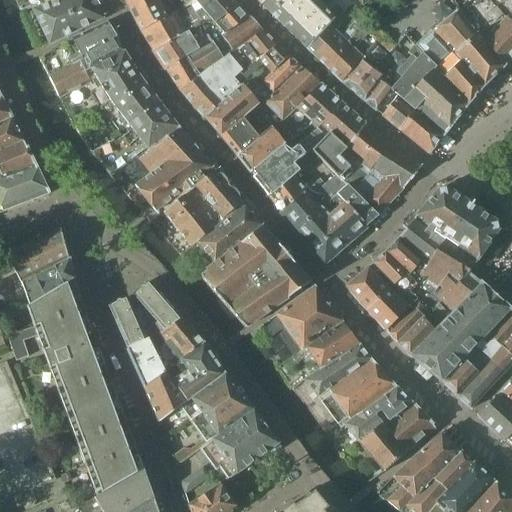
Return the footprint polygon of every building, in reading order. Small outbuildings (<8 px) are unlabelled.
[(16,0),(20,10),(32,5),(34,9),(56,0),(16,0)] [(56,0),(51,2),(34,9),(33,10),(50,45),(102,17),(93,2),(92,0),(56,0)] [(124,0),(125,0),(132,16),(161,0),(124,0)] [(175,13),(168,0),(161,0),(132,16),(141,33),(175,13)] [(215,0),(183,0),(182,1),(185,8),(185,9),(191,5),(196,12),(215,0)] [(203,25),(218,21),(238,5),(233,0),(215,0),(196,12),(203,25)] [(266,0),(261,4),(281,24),(304,0),(266,0)] [(316,0),(304,0),(281,24),(308,51),(309,50),(308,49),(329,25),(336,18),(316,0)] [(505,66),(511,58),(511,24),(498,9),(490,0),(471,0),(459,10),(505,66)] [(511,0),(490,0),(498,9),(511,24),(511,0)] [(223,37),(229,32),(218,21),(203,25),(196,12),(191,5),(185,9),(185,8),(175,13),(141,33),(155,55),(179,90),(223,58),(233,51),(223,37)] [(218,21),(229,32),(250,17),(238,5),(218,21)] [(349,15),(360,25),(366,18),(356,8),(349,15)] [(483,88),(505,66),(459,10),(415,47),(436,68),(434,69),(441,77),(469,105),(483,88)] [(262,31),(250,17),(229,32),(223,37),(233,51),(234,52),(246,43),(262,31)] [(309,50),(308,51),(311,54),(327,69),(361,28),(354,22),(349,28),(350,28),(342,37),(334,30),(329,25),(308,49),(309,50)] [(39,59),(49,78),(79,62),(84,71),(123,51),(106,24),(73,40),(51,51),(39,59)] [(396,46),(373,24),(366,31),(390,53),(396,46)] [(361,28),(327,69),(342,82),(362,57),(362,56),(361,57),(354,50),(368,34),(361,28)] [(246,43),(260,60),(277,46),(262,31),(246,43)] [(362,57),(342,82),(342,83),(365,102),(386,76),(377,69),(389,54),(390,53),(387,51),(375,41),(362,57)] [(247,81),(259,70),(265,65),(260,60),(246,43),(234,52),(233,51),(223,58),(179,90),(204,119),(241,87),(247,81)] [(265,65),(272,73),(289,57),(277,46),(260,60),(265,65)] [(387,77),(396,85),(391,91),(391,92),(398,97),(415,110),(416,109),(446,133),(469,105),(441,77),(434,69),(436,68),(415,47),(414,46),(408,53),(411,55),(396,72),(393,70),(387,77)] [(79,62),(49,78),(58,96),(84,84),(86,88),(91,85),(89,81),(95,77),(111,102),(144,84),(123,51),(84,71),(79,62)] [(300,67),(289,57),(272,73),(267,78),(259,70),(247,81),(254,90),(260,84),(262,83),(273,94),(300,67)] [(264,102),(263,103),(282,121),(283,122),(296,109),(295,109),(320,84),(300,67),(273,94),(264,102)] [(396,85),(387,77),(386,76),(365,102),(376,112),(391,92),(391,91),(396,85)] [(221,137),(244,119),(243,119),(257,106),(263,103),(264,102),(273,94),(262,83),(260,84),(254,90),(247,81),(241,87),(204,119),(221,137)] [(155,98),(144,84),(111,102),(112,103),(100,108),(118,132),(124,128),(127,133),(131,130),(127,124),(159,104),(155,98)] [(295,109),(296,109),(317,129),(320,126),(342,103),(320,84),(295,109)] [(0,124),(11,119),(0,95),(0,124)] [(415,110),(398,97),(382,116),(382,117),(389,122),(400,131),(412,141),(429,155),(441,140),(443,137),(446,134),(446,133),(416,109),(415,110)] [(342,103),(320,126),(328,133),(329,133),(332,136),(354,113),(342,103)] [(127,133),(121,138),(130,149),(171,119),(159,104),(127,124),(131,130),(127,133)] [(312,152),(318,158),(335,175),(351,191),(365,203),(378,217),(386,207),(403,189),(422,166),(421,165),(378,135),(376,133),(365,124),(366,124),(354,113),(332,136),(330,134),(329,133),(328,133),(326,136),(325,137),(326,138),(312,152)] [(257,122),(265,133),(273,127),(264,116),(257,122)] [(0,124),(0,154),(24,143),(11,119),(0,124)] [(130,149),(121,138),(114,142),(113,140),(92,152),(110,175),(137,157),(178,128),(171,119),(130,149)] [(265,133),(257,122),(254,120),(248,125),(244,119),(221,137),(236,157),(250,146),(258,140),(265,133)] [(236,157),(250,174),(283,147),(297,137),(290,130),(283,122),(282,121),(273,127),(271,128),(265,133),(258,140),(250,146),(236,157)] [(160,208),(163,212),(174,203),(171,199),(212,166),(179,128),(178,128),(137,157),(150,174),(135,186),(156,212),(160,208)] [(325,137),(326,136),(318,129),(288,153),(283,147),(250,174),(269,198),(294,177),(295,176),(295,177),(301,171),(294,164),(311,151),(312,152),(326,138),(325,137)] [(0,177),(35,166),(24,143),(0,154),(0,177)] [(294,164),(301,171),(302,172),(318,158),(312,152),(311,151),(294,164)] [(40,176),(35,166),(0,177),(0,202),(4,212),(48,194),(40,176)] [(214,168),(212,166),(171,199),(174,203),(163,212),(192,247),(196,244),(225,221),(224,218),(243,202),(214,168)] [(351,191),(335,175),(324,185),(319,179),(313,185),(311,181),(306,185),(308,187),(308,188),(306,189),(306,190),(280,212),(282,215),(282,214),(288,220),(295,229),(295,230),(322,260),(324,262),(372,222),(378,217),(365,203),(351,191)] [(269,198),(280,212),(306,190),(306,189),(295,177),(295,176),(294,177),(269,198)] [(414,220),(443,240),(445,241),(446,240),(477,261),(498,231),(496,223),(460,198),(454,194),(446,189),(438,190),(417,216),(414,220)] [(262,226),(243,202),(224,218),(225,221),(196,244),(214,264),(262,226)] [(397,240),(422,261),(423,261),(428,265),(445,241),(443,240),(414,220),(397,240)] [(282,250),(262,226),(214,264),(207,270),(208,272),(201,277),(246,327),(310,283),(295,265),(282,250)] [(44,273),(69,260),(61,230),(31,244),(44,273)] [(407,273),(410,276),(422,261),(397,240),(385,253),(373,263),(382,273),(387,277),(392,282),(395,285),(407,273)] [(412,293),(419,300),(430,309),(431,308),(439,299),(449,309),(443,315),(447,319),(481,285),(467,274),(477,261),(446,240),(445,241),(428,265),(430,266),(420,276),(424,280),(420,285),(419,285),(412,293)] [(44,273),(31,244),(6,254),(22,284),(44,273)] [(69,260),(44,273),(22,284),(29,306),(32,304),(74,279),(69,260)] [(349,291),(368,312),(389,290),(390,291),(395,285),(392,282),(387,277),(382,273),(373,263),(350,285),(349,291)] [(409,310),(419,300),(412,293),(419,285),(410,276),(407,273),(395,285),(390,291),(389,290),(368,312),(381,325),(387,332),(409,310)] [(113,488),(144,470),(74,280),(47,296),(27,308),(34,327),(7,337),(16,362),(29,357),(24,342),(37,336),(47,362),(97,497),(113,488)] [(128,351),(153,337),(158,334),(182,318),(150,281),(133,294),(137,299),(136,302),(131,303),(129,297),(110,306),(128,351)] [(441,383),(464,360),(473,352),(477,347),(487,336),(511,311),(481,285),(447,319),(436,331),(411,356),(441,383)] [(305,347),(342,323),(329,307),(322,298),(315,288),(305,296),(293,303),(276,315),(286,330),(278,336),(293,357),(303,351),(306,348),(305,347)] [(387,332),(398,344),(424,318),(423,315),(430,309),(419,300),(409,310),(387,332)] [(432,311),(430,309),(423,315),(424,318),(398,344),(411,356),(436,331),(444,323),(432,311)] [(511,311),(487,336),(477,347),(482,352),(491,360),(511,337),(511,311)] [(153,337),(159,347),(162,353),(193,331),(182,318),(158,334),(153,337)] [(320,369),(359,344),(342,323),(305,347),(306,348),(320,368),(320,369)] [(165,357),(167,361),(176,356),(180,361),(203,344),(193,331),(162,353),(165,357)] [(153,337),(128,351),(129,352),(136,369),(162,353),(159,347),(153,337)] [(511,337),(491,360),(482,352),(477,347),(473,352),(464,360),(441,383),(444,385),(465,404),(471,410),(511,364),(511,337)] [(203,344),(180,361),(182,363),(176,367),(180,371),(171,378),(166,372),(178,391),(186,403),(189,400),(224,373),(203,344)] [(318,398),(372,361),(359,344),(320,369),(320,368),(294,389),(307,406),(318,398)] [(307,356),(303,351),(293,357),(293,358),(297,363),(307,356)] [(165,357),(162,353),(136,369),(144,388),(165,372),(165,371),(171,369),(167,362),(167,361),(165,357)] [(372,361),(318,398),(341,429),(345,425),(397,389),(372,361)] [(165,372),(144,388),(152,406),(178,391),(166,372),(165,372)] [(224,374),(224,373),(189,400),(186,403),(179,408),(185,415),(189,421),(190,422),(237,390),(224,374)] [(502,440),(505,443),(511,434),(511,380),(499,395),(478,418),(483,423),(502,440)] [(345,425),(358,441),(381,425),(411,403),(397,389),(345,425)] [(206,445),(253,410),(237,390),(190,422),(206,444),(206,445)] [(178,391),(152,406),(159,422),(168,416),(179,408),(186,403),(178,391)] [(435,429),(411,403),(381,425),(405,454),(435,429)] [(206,445),(206,444),(200,449),(216,471),(220,468),(228,480),(278,444),(253,410),(206,445)] [(384,472),(405,454),(381,425),(358,441),(384,472)] [(387,501),(399,511),(433,477),(434,479),(460,452),(441,433),(401,468),(392,477),(401,486),(387,501)] [(180,451),(172,457),(175,466),(175,467),(186,459),(180,451)] [(406,511),(409,509),(412,511),(430,511),(473,464),(462,454),(460,452),(434,479),(433,477),(399,511),(406,511)] [(462,511),(492,480),(473,464),(430,511),(462,511)] [(186,494),(209,476),(203,467),(182,483),(186,494)] [(130,511),(154,499),(144,470),(113,488),(97,497),(71,511),(130,511)] [(511,511),(511,497),(492,480),(462,511),(511,511)] [(233,511),(237,509),(219,484),(189,506),(191,511),(233,511)] [(281,511),(330,511),(314,492),(308,494),(307,493),(281,511)] [(130,511),(158,511),(154,499),(130,511)] [(44,511),(71,511),(65,501),(44,511)]
